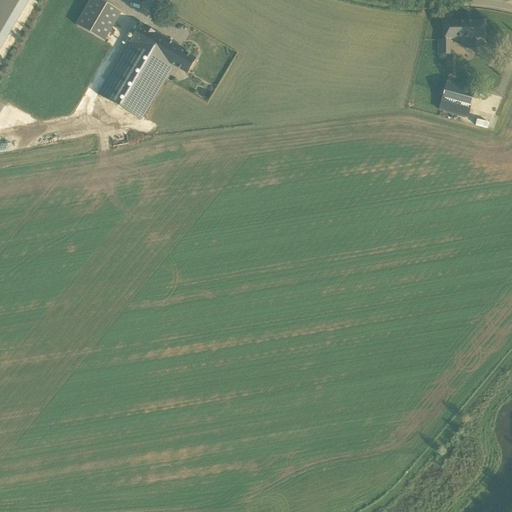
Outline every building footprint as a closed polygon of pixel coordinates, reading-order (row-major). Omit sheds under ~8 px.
[(0,0),(0,35),(20,0),(0,0)] [(104,42),(122,13),(99,0),(90,0),(75,25),(104,42)] [(443,21),(443,38),(461,38),(461,40),(476,40),(476,38),(484,37),(484,20),(443,21)] [(181,48),(140,24),(99,96),(124,111),(130,115),(143,122),(175,66),(188,74),(196,59),(180,50),(181,48)] [(439,38),(438,54),(452,55),(452,39),(439,38)] [(446,81),(441,101),(439,109),(468,117),(475,89),(446,81)]
